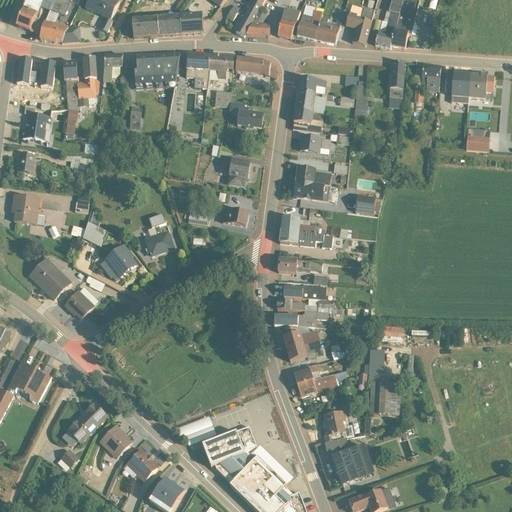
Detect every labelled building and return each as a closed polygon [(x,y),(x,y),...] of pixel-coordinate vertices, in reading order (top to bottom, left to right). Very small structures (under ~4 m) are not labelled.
[(23,11),(16,28),(30,33),(37,16),(38,16),(41,8),(50,11),(53,0),(42,0),(42,1),(40,0),(26,0),(22,10),(23,11)] [(64,17),(70,4),(61,0),(53,0),(50,11),(47,19),(58,24),(61,16),(64,17)] [(110,0),(89,0),(85,10),(95,15),(95,14),(101,17),(101,18),(106,20),(100,32),(107,35),(112,23),(120,5),(110,0)] [(182,16),(191,0),(181,0),(174,11),(182,16)] [(208,0),(220,9),(226,0),(208,0)] [(262,8),(266,0),(251,0),(250,2),(262,8)] [(390,52),(403,0),(392,0),(389,14),(386,14),(383,24),(382,23),(375,48),(390,52)] [(411,38),(420,4),(406,0),(403,0),(391,49),(404,52),(405,48),(408,37),(411,38)] [(236,35),(244,39),(262,8),(250,2),(247,9),(249,10),(236,35)] [(238,16),(241,12),(234,8),(226,19),(232,23),(237,16),(238,16)] [(321,20),(315,43),(328,46),(335,47),(344,13),(339,11),(335,25),(327,23),(328,22),(321,20)] [(285,12),(278,39),(290,42),(300,16),(285,12)] [(315,43),(322,15),(314,13),(312,19),(303,17),(297,38),(315,43)] [(356,20),(357,17),(349,16),(345,29),(355,32),(352,46),(364,49),(365,49),(372,25),(371,24),(373,16),(363,14),(361,22),(356,20)] [(266,19),(259,15),(246,37),(269,39),(270,28),(262,27),(266,19)] [(181,37),(203,35),(202,16),(179,17),(181,37)] [(179,17),(132,21),(134,40),(181,37),(179,17)] [(44,24),(40,41),(54,44),(62,45),(69,30),(44,24)] [(62,45),(80,44),(78,30),(69,30),(62,45)] [(209,57),(187,56),(186,80),(202,81),(202,91),(207,91),(208,82),(209,57)] [(123,57),(105,59),(103,84),(110,85),(111,84),(111,80),(115,81),(120,76),(120,70),(122,70),(123,57)] [(226,59),(209,57),(208,82),(217,83),(218,81),(225,82),(226,75),(227,75),(227,74),(233,75),(234,67),(235,60),(226,59)] [(180,58),(167,59),(168,90),(174,90),(180,58)] [(97,81),(95,59),(83,60),(84,84),(77,85),(79,109),(88,109),(88,107),(93,107),(95,104),(95,100),(96,100),(95,81),(97,81)] [(148,91),(158,91),(157,59),(147,60),(148,91)] [(167,59),(157,59),(158,91),(168,90),(167,59)] [(32,62),(20,60),(17,86),(29,88),(32,62)] [(147,60),(136,60),(137,75),(135,75),(136,92),(148,91),(147,60)] [(262,76),(276,81),(277,75),(275,68),(263,64),(237,60),(235,74),(261,77),(262,77),(262,76)] [(40,89),(52,91),(56,65),(44,63),(40,89)] [(404,65),(392,64),(391,78),(390,78),(389,91),(390,91),(389,100),(401,101),(404,65)] [(68,111),(79,111),(76,65),(63,66),(64,83),(66,83),(66,84),(59,84),(61,102),(68,101),(68,111)] [(438,103),(441,70),(423,68),(423,71),(416,70),(415,88),(421,88),(426,89),(426,93),(430,94),(430,102),(430,103),(430,109),(435,109),(435,104),(438,104),(438,103)] [(451,105),(468,106),(470,77),(446,75),(445,95),(451,96),(451,105)] [(120,80),(120,89),(127,90),(128,77),(122,76),(121,80),(120,80)] [(493,96),(494,80),(494,79),(487,79),(487,78),(470,77),(468,101),(485,103),(486,96),(493,96)] [(345,78),(344,87),(357,88),(358,79),(345,78)] [(325,83),(299,81),(298,94),(324,97),(325,83)] [(421,92),(421,88),(415,88),(414,92),(409,91),(406,120),(414,121),(414,125),(421,126),(423,106),(422,105),(424,93),(421,92)] [(215,108),(222,109),(224,95),(216,94),(215,108)] [(298,94),(295,113),(323,117),(325,101),(332,102),(332,98),(322,97),(321,100),(315,99),(315,96),(298,94)] [(229,110),(231,95),(224,95),(222,109),(229,110)] [(353,100),(341,99),(339,108),(353,110),(353,100)] [(367,101),(356,100),(354,117),(365,118),(367,101)] [(402,101),(389,100),(388,110),(401,111),(402,101)] [(253,131),(261,131),(263,117),(244,113),(245,107),(230,105),(228,118),(238,119),(237,129),(244,130),(244,131),(253,133),(253,131)] [(49,133),(51,119),(34,117),(35,110),(25,108),(24,116),(28,116),(26,125),(27,126),(28,126),(27,131),(22,131),(23,132),(22,140),(21,140),(45,144),(46,133),(49,133)] [(141,111),(132,110),(130,129),(139,130),(141,111)] [(68,122),(66,135),(74,136),(76,123),(78,113),(68,112),(67,122),(68,122)] [(295,113),(292,132),(310,134),(311,123),(319,125),(320,123),(322,123),(323,117),(295,113)] [(351,131),(339,129),(338,136),(350,138),(351,131)] [(468,131),(467,153),(489,154),(490,132),(468,131)] [(179,134),(169,132),(168,139),(178,141),(179,134)] [(300,146),(299,154),(319,157),(320,156),(328,157),(329,152),(330,152),(331,143),(336,144),(336,146),(349,147),(350,139),(331,137),(330,142),(321,141),(300,138),(299,146),(300,146)] [(160,152),(159,156),(167,156),(167,153),(168,153),(169,143),(160,142),(158,152),(160,152)] [(97,147),(85,146),(84,154),(97,156),(97,147)] [(220,149),(213,148),(211,158),(218,159),(220,149)] [(36,158),(18,155),(15,174),(33,176),(36,158)] [(76,158),(64,158),(64,163),(71,163),(70,170),(75,170),(74,174),(81,174),(81,171),(88,171),(88,166),(93,166),(93,161),(81,160),(81,158),(76,158)] [(229,179),(227,187),(244,190),(245,182),(248,182),(251,165),(232,162),(229,179)] [(347,168),(334,167),(333,175),(346,177),(347,168)] [(297,170),(295,184),(329,189),(332,174),(297,170)] [(295,184),(293,201),(312,203),(313,198),(328,200),(329,189),(295,184)] [(225,205),(226,196),(220,195),(218,204),(225,205)] [(42,201),(14,198),(12,215),(15,215),(14,224),(36,227),(43,228),(45,218),(38,217),(39,210),(41,211),(42,201)] [(375,200),(357,198),(355,215),(373,217),(379,218),(382,203),(375,202),(375,200)] [(88,216),(90,201),(78,199),(77,204),(76,204),(75,214),(88,216)] [(210,215),(190,211),(188,225),(208,228),(210,215)] [(222,225),(246,230),(248,216),(224,211),(222,225)] [(95,214),(93,213),(89,225),(98,229),(100,224),(96,223),(98,217),(94,216),(95,214)] [(166,226),(162,217),(149,221),(152,231),(147,232),(150,240),(144,242),(150,260),(175,252),(168,233),(161,235),(159,228),(166,226)] [(281,233),(325,238),(325,232),(318,230),(318,229),(308,228),(308,223),(282,220),(281,233)] [(106,234),(88,225),(83,240),(100,250),(101,249),(106,234)] [(60,238),(55,228),(48,232),(53,241),(60,238)] [(73,228),(71,237),(82,239),(85,231),(73,228)] [(331,229),(329,238),(354,241),(356,234),(353,234),(353,233),(340,231),(340,232),(331,229)] [(281,233),(280,246),(315,250),(315,244),(322,245),(322,250),(331,251),(332,239),(281,233)] [(123,247),(105,262),(120,280),(135,267),(130,261),(133,259),(123,247)] [(46,262),(30,278),(54,302),(71,286),(46,262)] [(279,262),(278,275),(296,277),(297,271),(321,273),(322,265),(279,262)] [(104,286),(89,278),(86,283),(90,286),(89,288),(100,294),(104,286)] [(314,279),(313,286),(328,288),(328,281),(314,279)] [(84,289),(79,294),(65,309),(70,314),(71,312),(82,322),(94,309),(92,307),(97,303),(84,289)] [(284,290),(284,300),(325,303),(326,291),(302,290),(302,291),(284,290)] [(336,311),(335,304),(321,303),(309,302),(309,307),(305,307),(300,307),(300,305),(293,304),(278,303),(277,312),(333,316),(343,317),(344,317),(344,312),(336,311)] [(114,304),(109,309),(114,313),(118,308),(114,304)] [(316,327),(316,322),(327,322),(328,316),(304,314),(304,318),(298,318),(274,318),(274,328),(297,330),(297,329),(325,331),(325,328),(316,327)] [(384,327),(383,337),(402,340),(404,330),(384,327)] [(11,336),(5,333),(6,332),(0,329),(0,355),(4,349),(5,349),(11,336)] [(286,353),(319,344),(316,333),(301,337),(299,330),(291,332),(291,330),(288,331),(280,333),(281,335),(282,341),(283,341),(286,353)] [(286,353),(290,365),(308,359),(309,362),(316,360),(317,360),(324,358),(323,357),(326,356),(324,350),(321,351),(319,344),(286,353)] [(332,355),(334,363),(346,359),(343,351),(332,355)] [(383,380),(385,353),(370,353),(368,383),(370,383),(369,416),(399,418),(400,384),(382,383),(382,381),(383,380)] [(37,406),(51,380),(51,379),(43,375),(43,376),(29,369),(29,368),(21,364),(7,390),(15,394),(17,392),(31,399),(29,402),(37,406)] [(319,374),(322,373),(319,366),(308,370),(309,372),(294,377),(298,389),(321,381),(319,374)] [(367,387),(368,367),(364,367),(363,377),(359,377),(359,387),(367,387)] [(298,389),(301,400),(337,388),(345,385),(346,374),(298,389)] [(0,423),(14,398),(0,390),(0,423)] [(68,433),(81,446),(105,420),(107,419),(94,407),(93,408),(68,433)] [(323,439),(325,446),(346,441),(354,439),(352,428),(347,429),(343,414),(323,419),(324,425),(323,425),(325,439),(323,439)] [(180,441),(185,439),(189,449),(216,439),(209,419),(176,431),(180,441)] [(99,445),(116,461),(132,445),(127,439),(128,438),(116,427),(99,445)] [(250,430),(202,448),(211,470),(215,469),(216,472),(231,486),(230,488),(254,511),(305,511),(299,496),(298,495),(293,497),(285,490),(294,481),(260,448),(258,451),(250,431),(250,430)] [(374,478),(365,449),(349,455),(346,441),(325,446),(328,462),(333,461),(343,489),(374,478)] [(68,474),(80,461),(70,452),(58,465),(68,474)] [(123,471),(134,482),(138,479),(144,485),(160,469),(142,452),(123,471)] [(298,465),(293,467),(296,476),(301,475),(298,465)] [(171,511),(184,494),(165,480),(149,503),(161,511),(171,511)] [(316,511),(309,492),(300,496),(305,511),(316,511)] [(348,504),(351,511),(365,511),(368,510),(369,511),(387,511),(388,511),(390,510),(387,503),(385,503),(381,493),(365,499),(364,497),(348,504)]
